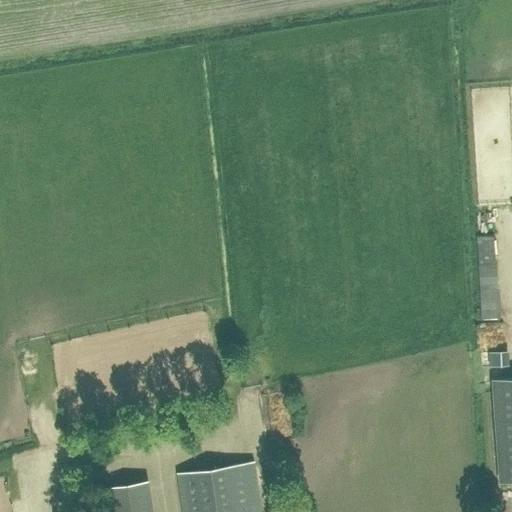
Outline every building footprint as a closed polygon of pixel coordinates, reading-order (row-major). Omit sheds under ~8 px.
[(475,147),(477,160),(490,158),(488,146),(475,147)] [(509,360),(507,347),(486,351),(489,364),(509,360)] [(38,348),(23,355),(29,370),(45,363),(38,348)] [(511,479),(511,376),(491,378),(499,481),(511,479)] [(261,511),(254,460),(178,472),(183,511),(261,511)] [(154,511),(148,478),(98,486),(102,511),(154,511)]
